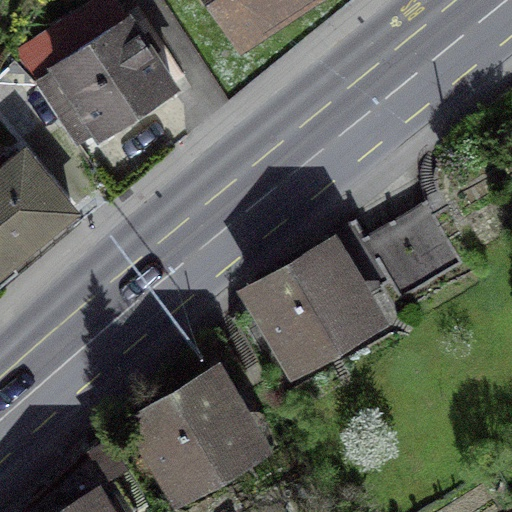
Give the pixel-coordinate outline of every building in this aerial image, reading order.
[(298,0),(195,0),(227,48),(298,0)] [(143,7),(26,80),(77,162),(194,90),(143,7)] [(27,147),(0,167),(0,281),(82,220),(27,147)] [(465,263),(430,203),(367,239),(358,223),(327,240),(332,249),(259,291),(296,355),(369,314),(360,299),(389,283),(399,301),(465,263)] [(199,511),(288,460),(234,369),(140,424),(192,511),(199,511)] [(117,511),(107,493),(75,511),(117,511)]
